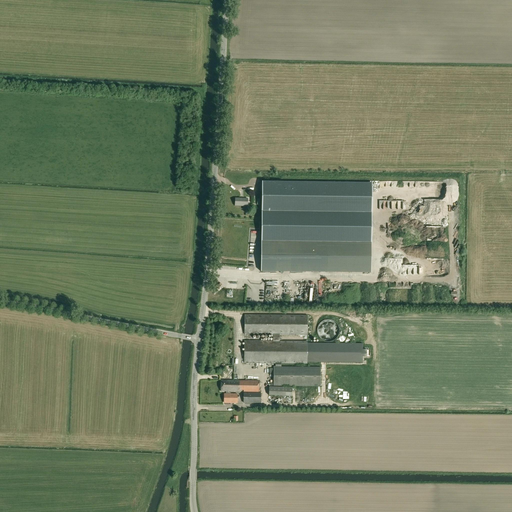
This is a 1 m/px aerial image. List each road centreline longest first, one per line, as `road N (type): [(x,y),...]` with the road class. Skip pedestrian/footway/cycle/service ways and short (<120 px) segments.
road 1 (tertiary): [(199,339),(226,0)]
road 2 (unclassified): [(199,339),(0,302)]
road 3 (tertiary): [(193,511),(199,339)]
